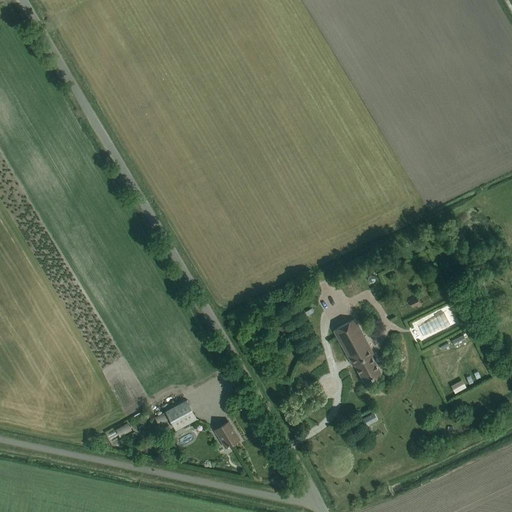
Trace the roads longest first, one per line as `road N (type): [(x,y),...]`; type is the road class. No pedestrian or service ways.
road 1 (unclassified): [(323,508),(22,0)]
road 2 (unclassified): [(0,445),(323,508)]
